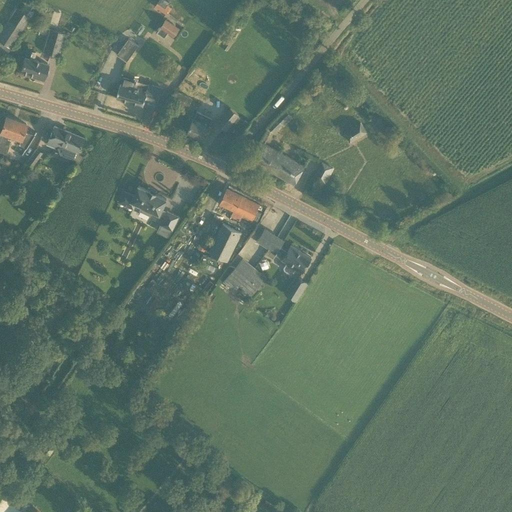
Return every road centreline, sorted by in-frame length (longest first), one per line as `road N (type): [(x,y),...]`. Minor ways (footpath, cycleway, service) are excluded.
road 1 (secondary): [(511,314),(221,166)]
road 2 (secondary): [(221,166),(0,91)]
road 3 (unclassified): [(221,166),(363,0)]
